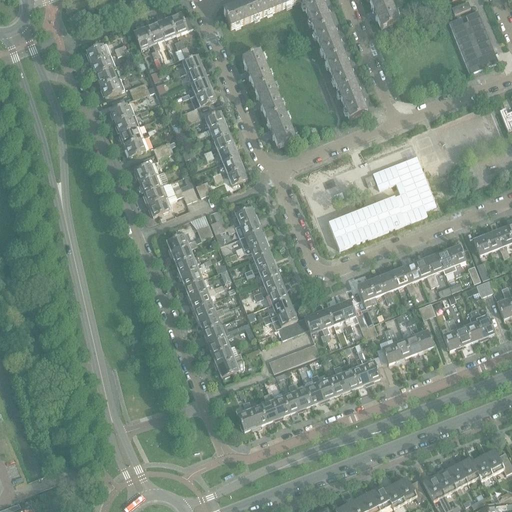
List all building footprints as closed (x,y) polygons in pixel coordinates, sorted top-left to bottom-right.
[(294,6),(291,0),(258,0),(255,1),(262,19),(294,6)] [(308,0),(302,3),(313,32),(330,25),(320,0),(308,0)] [(388,0),(371,0),(369,1),(381,31),(398,24),(388,0)] [(255,1),(238,8),(223,14),(230,32),(262,19),(255,1)] [(468,5),(455,10),(452,11),(454,17),(470,11),(468,5)] [(498,65),(478,13),(466,18),(468,24),(465,25),(463,26),(460,20),(449,25),(470,77),(498,65)] [(176,39),(191,32),(193,31),(189,19),(183,22),(181,16),(168,21),(176,39)] [(164,43),(176,39),(168,21),(157,26),(164,43)] [(325,62),(343,55),(330,25),(313,32),(325,62)] [(152,48),(164,43),(157,26),(145,30),(146,32),(152,48)] [(134,35),(141,53),(152,48),(146,32),(145,30),(134,35)] [(90,67),(111,59),(106,47),(103,48),(103,47),(86,54),(87,56),(86,56),(90,67)] [(254,91),(272,84),(260,54),(242,61),(254,91)] [(355,85),(343,55),(325,62),(337,92),(355,85)] [(198,58),(182,65),(186,76),(202,70),(198,58)] [(115,71),(111,59),(90,67),(94,76),(95,76),(96,78),(115,71)] [(202,70),(186,76),(191,87),(207,81),(202,70)] [(120,82),(115,71),(96,78),(96,79),(95,80),(99,90),(120,82)] [(156,75),(151,77),(154,86),(159,84),(156,75)] [(207,81),(191,87),(195,98),(211,92),(207,81)] [(120,82),(99,90),(103,100),(104,99),(105,101),(122,95),(121,94),(124,93),(120,82)] [(284,114),(272,84),(254,91),(266,121),(284,114)] [(367,115),(355,85),(337,92),(349,122),(367,115)] [(145,86),(129,92),(131,98),(147,91),(145,86)] [(159,97),(166,95),(162,86),(156,89),(159,97)] [(147,91),(131,98),(133,103),(149,97),(147,91)] [(195,98),(190,101),(194,112),(196,112),(200,110),(216,104),(211,92),(195,98)] [(511,98),(511,99),(511,100),(511,114),(507,116),(505,111),(499,113),(508,134),(511,131),(511,128),(511,126),(511,125),(511,98)] [(111,115),(109,116),(112,122),(113,122),(115,125),(134,118),(129,106),(127,107),(110,114),(111,115)] [(194,112),(180,118),(182,123),(198,117),(196,112),(194,112)] [(296,143),(284,114),(266,121),(278,150),(296,143)] [(220,115),(204,121),(209,132),(225,126),(220,115)] [(198,117),(182,123),(185,129),(200,122),(198,117)] [(134,118),(115,125),(116,129),(115,129),(118,136),(119,136),(119,137),(139,129),(134,118)] [(209,132),(203,135),(205,139),(211,136),(213,144),(230,137),(225,126),(209,132)] [(120,139),(119,139),(121,146),(122,146),(123,145),(124,149),(143,141),(139,129),(119,137),(120,139)] [(230,137),(213,144),(218,155),(234,148),(230,137)] [(143,141),(124,149),(126,152),(124,153),(127,159),(128,159),(129,160),(145,154),(145,153),(148,152),(143,141)] [(155,157),(171,151),(169,147),(169,146),(153,152),(155,157)] [(234,148),(218,155),(222,166),(239,159),(234,148)] [(171,151),(155,157),(157,163),(173,157),(171,151)] [(239,159),(222,166),(227,177),(243,171),(239,159)] [(427,219),(425,213),(436,209),(417,159),(373,177),(379,193),(395,187),(400,198),(328,226),(339,253),(427,219)] [(135,175),(133,175),(136,182),(137,181),(139,185),(158,177),(153,166),(151,167),(150,166),(134,173),(135,175)] [(243,171),(227,177),(232,188),(248,182),(243,171)] [(158,177),(139,185),(140,189),(139,189),(141,196),(143,195),(143,197),(162,189),(158,177)] [(372,178),(364,180),(368,190),(376,187),(372,178)] [(206,199),(211,196),(207,185),(202,187),(206,199)] [(202,187),(196,190),(201,201),(206,199),(202,187)] [(144,198),(143,199),(145,205),(147,204),(148,208),(167,200),(162,189),(143,197),(144,198)] [(189,192),(187,193),(192,204),(198,202),(193,191),(189,192)] [(187,193),(182,195),(184,199),(186,206),(192,204),(187,193)] [(342,195),(334,198),(336,203),(344,200),(342,195)] [(167,200),(148,208),(150,212),(148,212),(148,213),(151,219),(152,219),(153,220),(169,213),(172,212),(170,206),(177,203),(176,202),(175,197),(167,200)] [(240,228),(256,222),(252,210),(245,213),(242,208),(233,212),(240,228)] [(216,224),(221,236),(226,233),(225,230),(222,222),(216,224)] [(240,228),(245,240),(261,233),(256,222),(240,228)] [(221,236),(216,224),(211,227),(215,238),(221,236)] [(202,230),(207,241),(212,239),(208,228),(202,230)] [(207,241),(202,230),(197,232),(200,241),(201,243),(207,241)] [(511,246),(511,242),(507,230),(495,234),(506,261),(509,260),(505,249),(511,246)] [(245,240),(249,251),(266,245),(261,233),(245,240)] [(506,261),(495,234),(483,239),(489,255),(499,251),(503,262),(506,261)] [(221,236),(215,238),(220,249),(225,247),(221,236)] [(172,256),(195,246),(194,243),(187,247),(183,238),(167,244),(172,256)] [(489,255),(483,239),(473,243),(479,259),(489,255)] [(249,251),(254,263),(270,256),(266,245),(249,251)] [(195,246),(172,256),(176,267),(192,260),(189,252),(196,249),(195,246)] [(448,253),(458,280),(461,279),(459,274),(462,273),(460,267),(466,264),(460,248),(448,253)] [(437,257),(443,273),(451,270),(456,281),(458,280),(448,253),(437,257)] [(254,263),(258,274),(275,267),(270,256),(254,263)] [(425,261),(436,288),(439,287),(434,277),(443,273),(437,257),(425,261)] [(181,278),(204,269),(203,266),(200,267),(196,259),(192,260),(176,267),(181,278)] [(436,288),(425,261),(414,266),(421,282),(427,280),(431,291),(436,288)] [(403,270),(413,297),(416,296),(412,285),(421,282),(414,266),(403,270)] [(483,266),(476,269),(482,283),(488,280),(483,266)] [(258,274),(263,285),(279,279),(275,267),(258,274)] [(226,273),(224,268),(216,271),(218,277),(220,276),(226,273)] [(204,269),(181,278),(185,289),(201,283),(198,274),(205,271),(204,269)] [(413,297),(403,270),(391,275),(398,291),(406,288),(411,299),(413,297)] [(474,270),(473,270),(468,272),(474,286),(479,284),(474,270)] [(380,279),(391,306),(393,305),(389,294),(398,291),(391,275),(380,279)] [(263,285),(267,296),(284,290),(279,279),(263,285)] [(391,306),(380,279),(369,284),(375,300),(384,297),(388,307),(391,306)] [(190,301),(213,291),(212,288),(210,289),(206,281),(201,283),(185,289),(190,301)] [(375,300),(369,284),(357,288),(366,310),(371,307),(369,302),(375,300)] [(488,284),(482,286),(487,297),(493,295),(488,284)] [(482,286),(476,288),(481,300),(487,297),(482,286)] [(222,288),(213,291),(215,296),(216,296),(224,293),(222,288)] [(479,297),(478,294),(476,288),(464,293),(467,299),(472,297),(473,299),(479,297)] [(267,296),(272,308),(288,301),(284,290),(267,296)] [(213,291),(190,301),(194,312),(211,306),(208,299),(215,296),(213,291)] [(511,319),(511,309),(505,291),(502,292),(507,303),(497,307),(503,322),(511,319)] [(288,301),(272,308),(274,314),(269,316),(271,321),(293,312),(288,301)] [(366,329),(362,317),(356,319),(350,303),(338,307),(345,324),(356,320),(360,331),(366,329)] [(199,324),(222,314),(221,311),(214,314),(211,306),(194,312),(199,324)] [(431,306),(426,308),(430,320),(436,318),(431,306)] [(333,328),(345,324),(338,307),(327,312),(333,328)] [(426,308),(419,311),(423,322),(430,320),(426,308)] [(277,332),(283,330),(288,328),(293,326),(297,324),(293,312),(271,321),(276,333),(277,332)] [(327,331),(333,328),(327,312),(315,316),(322,333),(324,338),(327,337),(329,336),(327,331)] [(362,317),(366,329),(372,327),(367,312),(361,314),(362,317)] [(473,314),(483,341),(495,336),(487,317),(481,319),(480,316),(479,317),(477,312),(473,314)] [(222,314),(199,324),(203,335),(220,329),(216,320),(224,317),(222,314)] [(483,341),(473,314),(470,315),(471,320),(469,320),(472,328),(466,330),(472,345),(483,341)] [(322,333),(315,316),(304,321),(309,333),(310,337),(322,333)] [(405,323),(402,317),(396,320),(398,325),(405,323)] [(303,335),(309,333),(304,321),(299,323),(303,335)] [(472,345),(466,330),(458,333),(453,322),(450,323),(461,350),(472,345)] [(298,337),(303,335),(299,323),(297,324),(293,326),(298,337)] [(461,350),(450,323),(447,324),(452,336),(443,339),(449,354),(461,350)] [(292,339),(298,337),(293,326),(288,328),(292,339)] [(412,327),(423,354),(434,350),(428,334),(419,337),(415,326),(412,327)] [(208,346),(232,337),(231,334),(228,335),(225,327),(220,329),(203,335),(208,346)] [(366,329),(371,341),(377,338),(372,327),(366,329)] [(423,354),(412,327),(410,329),(414,340),(405,343),(411,358),(423,354)] [(287,341),(292,339),(288,328),(283,330),(287,341)] [(371,341),(366,329),(360,331),(365,343),(371,341)] [(250,343),(253,341),(249,330),(245,331),(250,343)] [(282,343),(287,341),(283,330),(277,332),(282,343)] [(411,358),(405,343),(399,345),(393,331),(388,333),(390,336),(400,363),(411,358)] [(400,363),(390,336),(387,337),(389,343),(380,346),(382,352),(388,367),(400,363)] [(232,337),(208,346),(213,358),(229,352),(225,343),(233,340),(232,337)] [(313,362),(319,359),(315,348),(309,351),(313,362)] [(234,350),(229,352),(213,358),(217,369),(241,360),(240,357),(237,358),(234,350)] [(308,364),(313,362),(309,351),(303,353),(308,364)] [(351,357),(349,351),(343,353),(346,359),(351,357)] [(302,366),(308,364),(303,353),(297,355),(302,366)] [(357,356),(360,362),(369,386),(381,381),(372,360),(366,362),(362,354),(357,356)] [(296,368),(302,366),(297,355),(292,357),(296,368)] [(291,370),(296,368),(292,357),(286,359),(291,370)] [(285,372),(291,370),(286,359),(281,361),(285,372)] [(222,380),(224,379),(225,381),(230,379),(229,377),(238,374),(238,375),(244,373),(243,364),(242,362),(241,360),(217,369),(222,380)] [(280,375),(285,372),(281,361),(275,364),(280,375)] [(369,386),(360,362),(357,363),(360,371),(351,374),(358,390),(369,386)] [(280,375),(275,364),(269,366),(274,377),(280,375)] [(337,371),(346,395),(358,390),(351,374),(343,377),(340,370),(337,371)] [(346,395),(337,371),(334,372),(337,380),(328,383),(335,399),(346,395)] [(288,379),(287,375),(275,380),(277,383),(288,379)] [(335,399),(328,383),(320,386),(317,379),(314,380),(323,404),(335,399)] [(323,404),(314,380),(311,381),(312,384),(311,383),(305,386),(304,388),(306,391),(312,408),(323,404)] [(312,408),(306,391),(297,395),(294,388),(291,389),(301,412),(312,408)] [(301,412),(291,389),(289,390),(291,397),(283,401),(289,417),(301,412)] [(289,417),(283,401),(281,395),(272,399),(271,396),(268,397),(278,421),(289,417)] [(278,421),(268,397),(264,399),(266,407),(260,409),(267,426),(278,421)] [(267,426),(260,409),(252,412),(249,405),(246,406),(255,430),(267,426)] [(255,430),(246,406),(243,408),(246,415),(238,418),(241,427),(240,427),(242,433),(243,432),(244,435),(255,430)] [(483,458),(493,478),(503,472),(506,477),(511,473),(511,469),(505,456),(498,460),(494,452),(483,458)] [(471,464),(479,480),(481,484),(493,478),(483,458),(471,464)] [(457,467),(468,486),(479,480),(471,464),(469,461),(457,467)] [(468,486),(457,467),(446,473),(456,492),(468,486)] [(434,479),(445,498),(456,492),(446,473),(434,479)] [(438,501),(445,498),(434,479),(423,485),(433,504),(438,501)] [(394,487),(405,506),(416,500),(419,506),(427,501),(417,484),(410,487),(407,480),(394,487)] [(381,489),(394,511),(405,506),(394,487),(384,492),(382,489),(381,489)] [(370,495),(379,511),(384,511),(392,508),(394,511),(381,489),(370,495)] [(379,511),(370,495),(358,501),(364,511),(379,511)] [(451,511),(445,498),(438,501),(443,511),(451,511)] [(347,507),(349,511),(364,511),(358,501),(347,507)]
